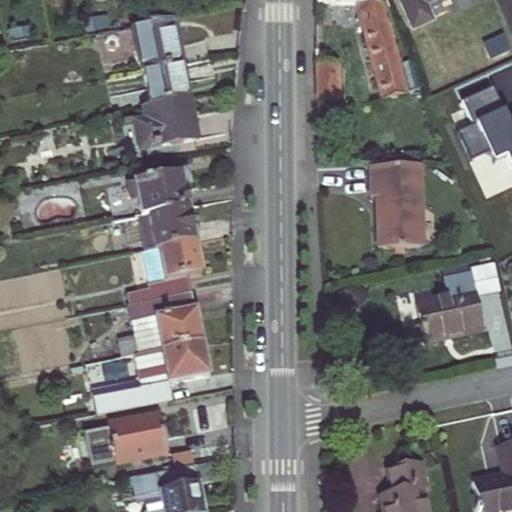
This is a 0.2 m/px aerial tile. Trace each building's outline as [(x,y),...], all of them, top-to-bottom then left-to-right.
[(242,8),(240,0),(210,0),(212,13),(242,8)] [(315,0),(316,6),(355,6),(380,103),(405,97),(382,14),(376,0),(315,0)] [(397,0),(410,30),(429,22),(422,6),(437,0),(397,0)] [(172,22),(133,29),(141,74),(142,73),(181,66),(172,22)] [(338,103),(337,65),(316,65),(316,103),(338,103)] [(181,66),(142,73),(149,108),(187,100),(181,66)] [(149,108),(143,109),(146,124),(135,125),(140,153),(195,142),(187,100),(149,108)] [(503,114),(457,134),(469,161),(488,153),(493,164),(505,158),(511,173),(511,124),(509,126),(503,114)] [(422,248),(420,166),(369,167),(369,198),(375,198),(377,249),(422,248)] [(140,218),(186,209),(179,174),(126,185),(129,201),(137,199),(140,218)] [(140,218),(137,219),(143,251),(146,250),(147,252),(193,243),(186,209),(140,218)] [(185,279),(199,276),(193,243),(147,252),(140,254),(147,291),(125,295),(128,307),(189,295),(185,279)] [(482,333),(470,277),(443,283),(446,300),(415,307),(419,325),(423,346),(482,333)] [(194,310),(192,311),(189,295),(128,307),(135,343),(119,346),(122,359),(129,358),(200,344),(194,310)] [(406,350),(423,346),(419,325),(402,329),(406,350)] [(167,385),(207,377),(200,344),(129,358),(130,364),(134,383),(91,391),(95,416),(171,401),(167,385)] [(122,359),(117,360),(118,367),(130,364),(129,358),(122,359)] [(157,419),(108,429),(110,443),(107,443),(109,452),(112,451),(115,466),(164,457),(157,419)] [(511,511),(511,445),(496,449),(503,477),(471,484),(477,510),(475,511),(474,511),(511,511)] [(172,456),(175,472),(193,468),(190,453),(172,456)] [(390,494),(379,497),(382,511),(423,511),(419,490),(425,489),(419,463),(385,471),(390,494)] [(125,481),(129,502),(142,500),(144,511),(201,511),(193,468),(175,472),(125,481)]
